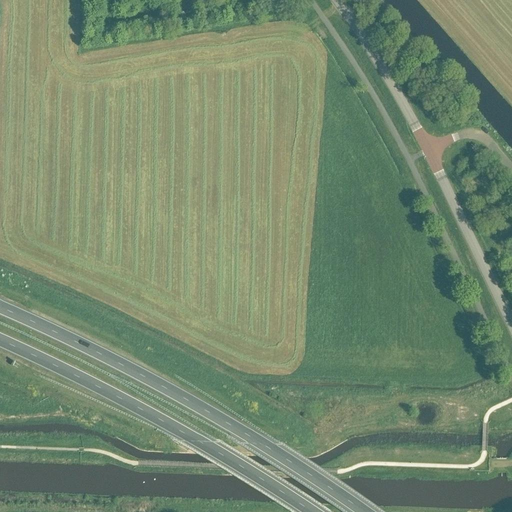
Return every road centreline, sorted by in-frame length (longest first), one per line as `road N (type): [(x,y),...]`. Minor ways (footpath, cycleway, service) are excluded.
road 1 (trunk): [(365,511),(207,411),(0,307)]
road 2 (tertiary): [(511,328),(429,151),(332,0)]
road 3 (trunk): [(0,340),(132,404),(309,511)]
